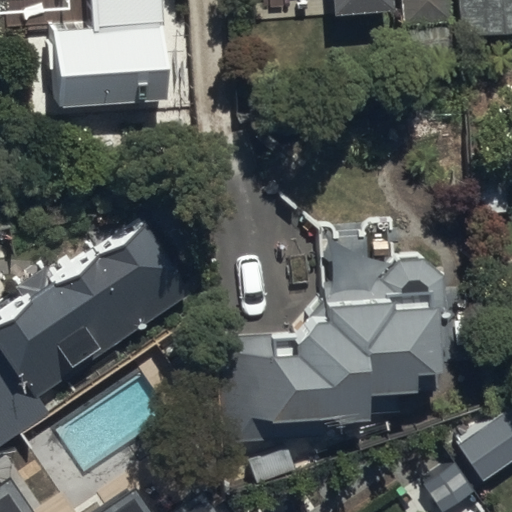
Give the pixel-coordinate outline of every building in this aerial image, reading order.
[(88,0),(91,25),(49,28),(55,108),(167,100),(159,0),(88,0)] [(511,0),(449,0),(451,9),(511,3),(511,0)] [(124,198),(0,285),(0,327),(42,385),(186,284),(124,198)] [(422,259),(281,273),(285,308),(214,315),(222,403),(353,390),(350,361),(431,353),(422,259)] [(511,384),(451,429),(481,470),(511,447),(511,384)] [(0,511),(213,511),(199,491),(168,511),(150,511),(136,490),(104,511),(31,511),(10,480),(0,487),(0,511)]
